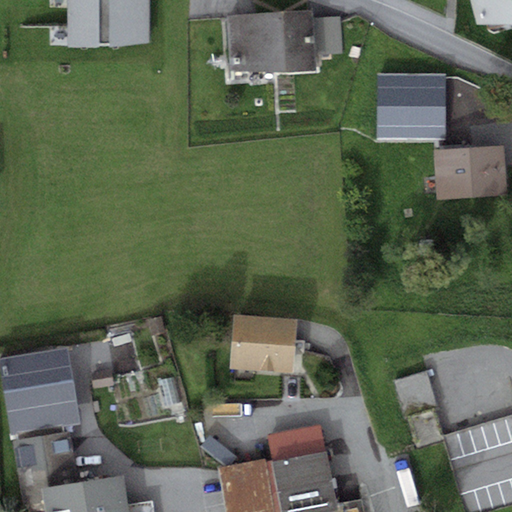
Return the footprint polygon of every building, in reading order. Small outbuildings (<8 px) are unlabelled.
[(152,0),(71,0),(72,54),(153,53),(152,0)] [(511,0),(476,0),(481,20),(511,11),(511,0)] [(321,18),(225,25),(229,79),(325,72),(321,18)] [(442,146),(442,154),(464,153),(463,145),(442,146)] [(464,153),(442,154),(445,192),(500,189),(497,151),(464,153)] [(293,322),(238,318),(235,363),(290,367),(291,351),(305,352),(306,339),(292,338),(293,322)] [(53,349),(0,357),(0,358),(12,432),(16,432),(27,501),(49,497),(47,491),(76,486),(68,434),(67,434),(53,349)] [(427,370),(395,380),(400,395),(432,386),(427,370)] [(432,386),(400,395),(406,417),(408,416),(427,477),(511,451),(511,420),(445,440),(435,408),(438,407),(432,386)] [(327,451),(273,461),(283,511),(296,511),(337,504),(327,451)] [(271,511),(264,463),(223,469),(230,511),(271,511)] [(47,491),(49,497),(50,511),(124,511),(124,504),(120,479),(76,486),(47,491)] [(337,504),(296,511),(364,511),(362,499),(337,504)] [(155,511),(153,500),(124,504),(124,511),(155,511)]
